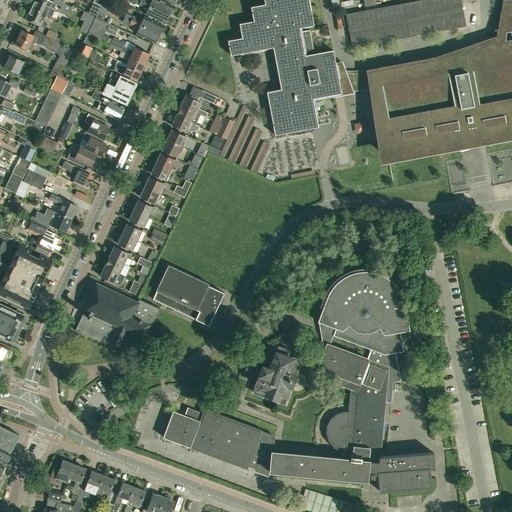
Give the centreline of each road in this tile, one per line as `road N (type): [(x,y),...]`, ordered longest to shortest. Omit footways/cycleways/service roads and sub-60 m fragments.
road 1 (primary): [(200,0),(61,293),(24,404)]
road 2 (primary): [(44,423),(198,488)]
